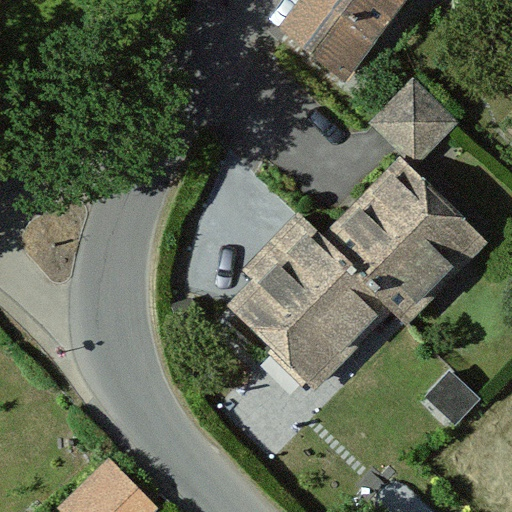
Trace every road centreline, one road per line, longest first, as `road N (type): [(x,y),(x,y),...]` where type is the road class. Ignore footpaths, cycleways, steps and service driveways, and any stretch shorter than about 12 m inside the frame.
road 1 (residential): [(118,339),(114,273),(125,225),(174,128)]
road 2 (residential): [(237,511),(145,410),(118,339)]
road 3 (residential): [(174,128),(117,132),(0,207)]
road 4 (residential): [(174,128),(247,0)]
road 5 (residential): [(0,261),(54,314),(118,339)]
